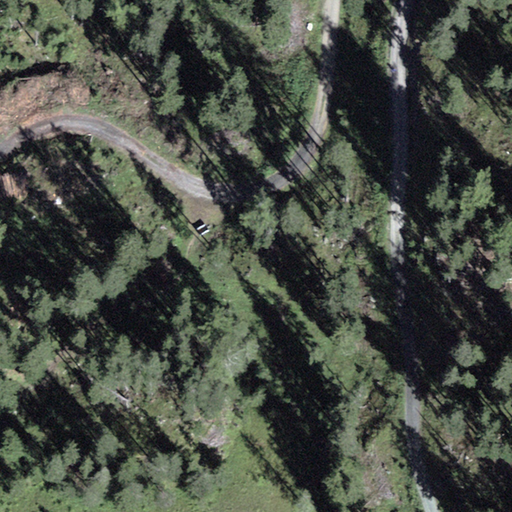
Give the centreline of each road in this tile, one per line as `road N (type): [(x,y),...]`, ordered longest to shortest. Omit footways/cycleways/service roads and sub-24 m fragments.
road 1 (track): [(437,511),(412,395),(396,220),(405,0)]
road 2 (track): [(333,0),(328,103),(301,163),(270,182),(209,187),(116,131),(61,122),(17,142),(0,161)]
